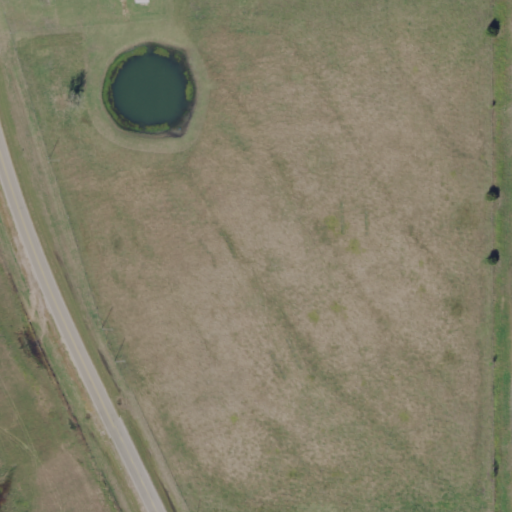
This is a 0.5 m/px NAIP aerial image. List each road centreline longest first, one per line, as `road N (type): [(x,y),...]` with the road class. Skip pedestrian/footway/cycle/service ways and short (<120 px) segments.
road 1 (residential): [(494,511),(499,0)]
road 2 (tertiary): [(149,511),(43,290),(0,170)]
